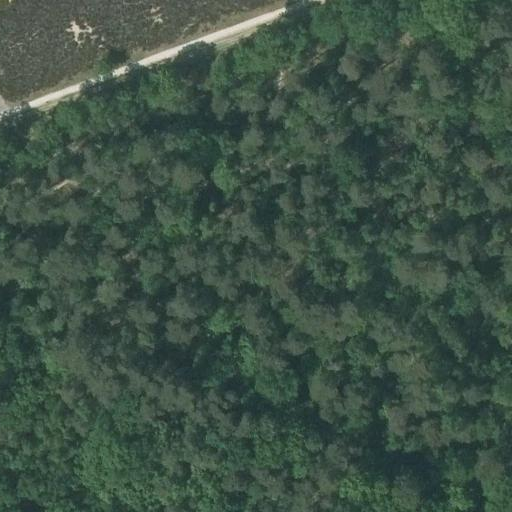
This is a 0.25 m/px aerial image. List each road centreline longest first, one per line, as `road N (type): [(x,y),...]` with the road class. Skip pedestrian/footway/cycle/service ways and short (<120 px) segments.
road 1 (unknown): [(511,114),(424,121),(236,183),(124,199),(63,186),(19,157),(0,112)]
road 2 (track): [(0,118),(321,0)]
